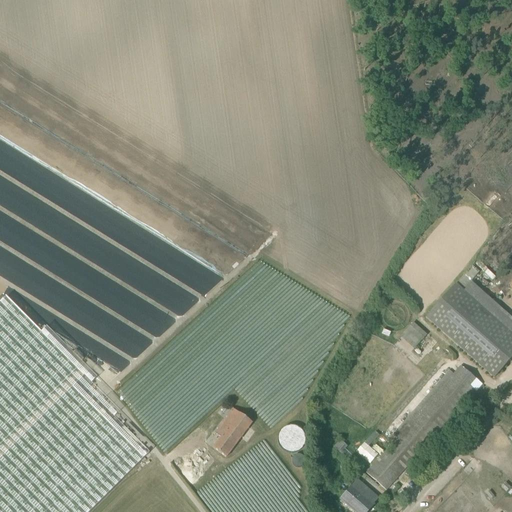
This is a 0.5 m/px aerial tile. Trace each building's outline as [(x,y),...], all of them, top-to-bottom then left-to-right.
[(511,358),(511,334),(464,292),(456,285),(426,318),(494,378),(511,358)] [(0,511),(89,511),(149,452),(114,417),(120,411),(92,383),(97,377),(48,328),(42,333),(6,297),(0,302),(0,511)] [(411,322),(398,337),(412,349),(425,335),(411,322)] [(386,491),(481,383),(461,366),(367,473),(386,491)] [(226,458),(252,423),(233,409),(215,433),(221,438),(213,448),(226,458)] [(282,443),(298,440),(295,426),(279,430),(282,443)] [(332,448),(339,454),(345,446),(338,440),(332,448)] [(354,451),(369,465),(378,456),(363,442),(354,451)] [(340,500),(354,511),(367,511),(373,505),(378,499),(368,491),(363,496),(352,487),(340,500)] [(491,499),(495,496),(490,490),(486,494),(491,499)]
